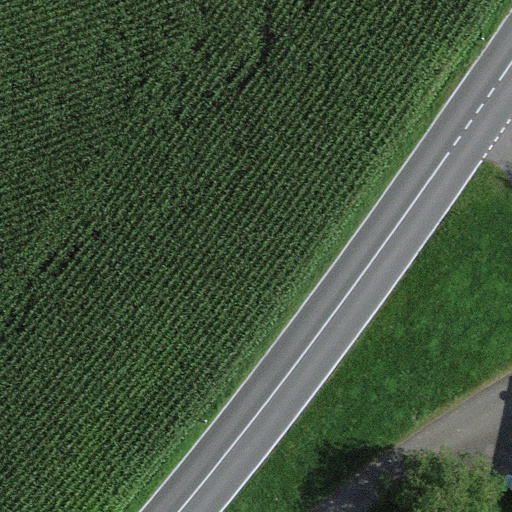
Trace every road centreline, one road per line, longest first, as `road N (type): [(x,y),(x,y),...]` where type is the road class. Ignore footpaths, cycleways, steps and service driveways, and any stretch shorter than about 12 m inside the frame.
road 1 (secondary): [(178,511),(511,71)]
road 2 (residential): [(339,511),(452,431),(511,399)]
